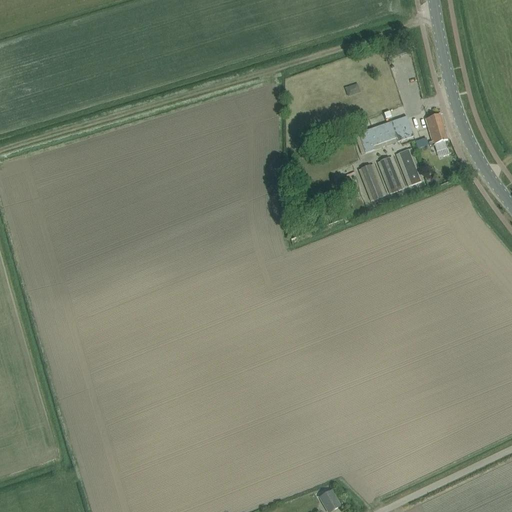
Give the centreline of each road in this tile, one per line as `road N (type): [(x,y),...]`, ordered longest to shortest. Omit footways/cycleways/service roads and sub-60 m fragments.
road 1 (tertiary): [(511,209),(464,137),(431,0)]
road 2 (unclassified): [(384,511),(511,449)]
